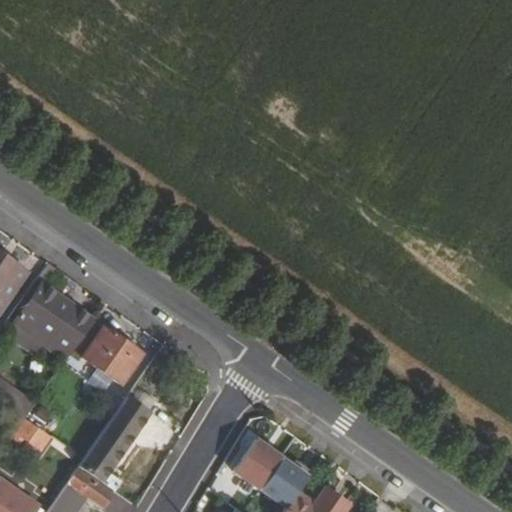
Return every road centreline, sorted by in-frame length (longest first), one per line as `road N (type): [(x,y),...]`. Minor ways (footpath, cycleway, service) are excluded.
road 1 (tertiary): [(259,358),(0,177)]
road 2 (tertiary): [(474,511),(259,358)]
road 3 (residential): [(166,511),(259,358)]
